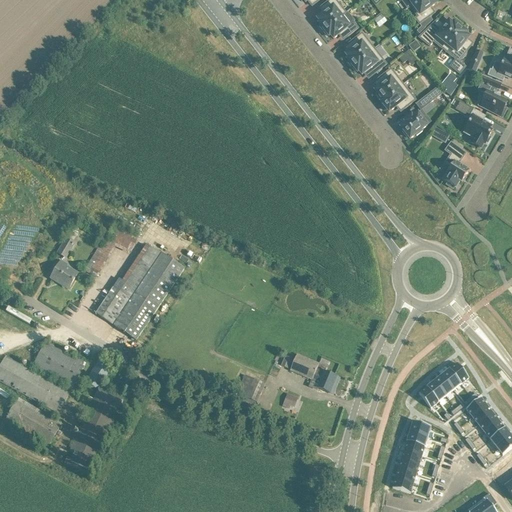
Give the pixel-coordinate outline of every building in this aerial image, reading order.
[(321,23),(319,24),(320,26),(319,27),(323,32),(341,17),(342,17),(346,14),(335,0),(330,0),(323,6),(327,12),(318,19),(321,23)] [(400,0),(408,9),(410,8),(410,7),(419,0),(400,0)] [(433,0),(419,0),(410,7),(410,8),(417,17),(415,19),(419,25),(431,17),(427,11),(436,4),(433,0)] [(349,27),(342,17),(341,17),(323,32),(327,36),(328,35),(329,37),(331,36),(334,40),(343,32),(347,38),(358,29),(354,23),(349,27)] [(384,17),(376,20),(378,26),(386,23),(384,17)] [(433,24),(419,38),(430,47),(433,42),(443,50),(462,27),(457,23),(456,24),(454,23),(453,25),(449,22),(442,31),(433,24)] [(466,35),(467,33),(465,32),(466,31),(462,27),(443,50),(456,60),(450,67),(460,75),(466,68),(459,62),(467,52),(462,47),(469,38),(466,35)] [(348,60),(349,62),(348,63),(351,68),(375,49),(362,34),(351,42),(355,48),(346,55),(349,59),(348,60)] [(409,47),(414,53),(421,48),(416,41),(409,47)] [(372,68),(376,74),(387,65),(375,49),(351,68),(355,72),(356,72),(358,73),(359,72),(362,76),(372,68)] [(476,51),(468,70),(476,74),(484,54),(476,51)] [(490,70),(488,76),(503,82),(505,77),(511,79),(511,58),(508,57),(507,59),(505,58),(502,65),(496,63),(492,71),(490,70)] [(377,94),(375,95),(381,102),(381,103),(403,85),(391,69),(380,78),(384,84),(375,91),(377,94)] [(450,74),(441,86),(447,90),(445,92),(451,97),(458,86),(454,83),(457,80),(450,74)] [(483,98),(479,106),(481,107),(501,117),(501,116),(503,117),(507,109),(505,108),(508,103),(500,99),(500,98),(495,96),(497,90),(499,91),(502,84),(483,77),(480,83),(482,84),(487,86),(487,87),(489,88),(489,87),(491,88),(488,93),(487,94),(486,96),(485,99),(483,98)] [(401,104),(405,109),(416,101),(403,85),(381,103),(382,104),(381,105),(386,112),(387,111),(389,113),(401,104)] [(433,92),(425,98),(431,104),(443,94),(438,88),(433,92)] [(460,102),(456,110),(466,116),(467,114),(471,116),(469,119),(472,121),(465,133),(475,139),(472,144),(474,145),(481,149),(484,144),(485,145),(486,143),(488,144),(491,138),(489,137),(492,133),(489,131),(492,127),(482,122),(485,116),(474,110),(460,102)] [(417,137),(423,132),(422,130),(427,126),(418,114),(413,118),(412,117),(405,122),(406,124),(401,128),(403,131),(402,132),(407,138),(408,137),(410,140),(416,135),(417,137)] [(432,136),(446,144),(451,136),(437,128),(432,136)] [(446,151),(451,155),(445,165),(450,169),(443,181),(448,184),(447,186),(453,190),(454,188),(456,189),(460,182),(462,183),(469,171),(459,164),(460,162),(466,154),(451,144),(446,151)] [(78,233),(77,232),(80,226),(76,224),(66,240),(58,254),(66,259),(75,244),(72,242),(78,233)] [(105,247),(100,244),(85,271),(97,278),(116,244),(131,252),(139,238),(117,225),(105,247)] [(138,292),(119,279),(97,314),(136,341),(185,269),(163,254),(138,292)] [(51,279),(69,289),(77,275),(66,268),(67,266),(61,262),(51,279)] [(143,337),(147,339),(158,320),(154,317),(143,337)] [(81,373),(86,364),(46,342),(32,368),(72,389),(81,373)] [(324,373),(326,368),(297,355),(290,371),(312,381),(313,380),(320,383),(318,388),(330,393),(332,390),(333,390),(338,379),(324,373)] [(71,392),(26,367),(6,356),(0,367),(0,382),(12,389),(59,415),(71,392)] [(292,359),(286,356),(281,366),(288,369),(292,359)] [(113,368),(100,360),(86,383),(98,391),(100,388),(113,368)] [(457,364),(450,371),(461,385),(469,379),(457,364)] [(450,371),(442,377),(454,391),(461,385),(450,371)] [(254,380),(245,376),(237,394),(257,403),(265,385),(254,380)] [(442,377),(435,383),(446,397),(454,391),(442,377)] [(435,383),(427,389),(439,403),(446,397),(435,383)] [(79,422),(83,424),(70,452),(67,456),(64,463),(89,475),(114,421),(109,419),(114,408),(119,410),(124,399),(100,388),(98,391),(85,420),(81,418),(79,422)] [(427,389),(419,395),(431,410),(439,403),(427,389)] [(283,406),(289,409),(294,397),(288,394),(283,406)] [(47,449),(63,424),(18,398),(4,423),(47,449)] [(482,400),(467,411),(473,419),(488,408),(482,400)] [(488,408),(473,419),(479,427),(494,415),(488,408)] [(494,415),(479,427),(485,434),(500,423),(494,415)] [(413,423),(410,433),(428,439),(431,429),(413,423)] [(500,423),(485,434),(491,442),(506,430),(500,423)] [(506,430),(491,442),(497,449),(511,438),(506,430)] [(410,433),(407,443),(425,449),(428,439),(410,433)] [(511,437),(511,438),(497,449),(504,457),(511,450),(511,437)] [(407,443),(404,452),(422,458),(425,449),(407,443)] [(404,452),(401,461),(419,467),(422,458),(404,452)] [(401,461),(398,471),(416,476),(419,467),(401,461)] [(398,471),(395,480),(397,480),(413,485),(416,476),(398,471)] [(395,480),(392,489),(410,495),(413,485),(397,480),(395,480)] [(489,494),(476,504),(481,511),(495,511),(492,508),(497,504),(489,494)]
